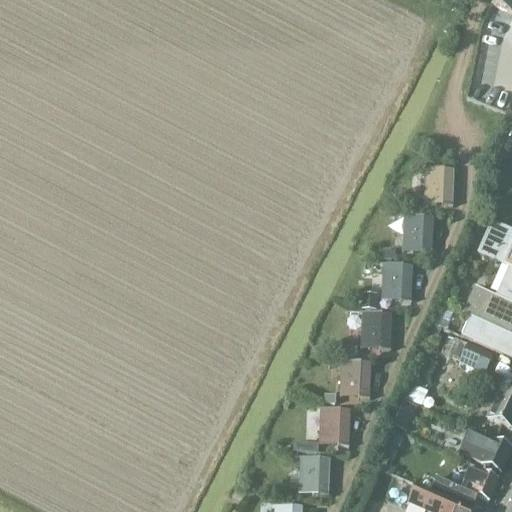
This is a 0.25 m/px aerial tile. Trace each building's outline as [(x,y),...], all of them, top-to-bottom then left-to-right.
[(511,0),(493,0),(490,8),(511,17),(511,0)] [(423,171),(421,208),(451,208),(453,173),(423,171)] [(402,220),(400,256),(430,257),(433,221),(402,220)] [(468,321),(459,340),(511,363),(511,236),(490,227),(477,257),(506,271),(493,301),(473,292),(461,318),(468,321)] [(381,268),(379,304),(409,305),(411,269),(381,268)] [(376,299),(360,299),(360,311),(376,311),(376,299)] [(360,316),(359,352),(389,354),(390,318),(360,316)] [(446,339),(438,358),(457,366),(484,378),(492,359),(465,346),(446,339)] [(357,351),(345,351),(344,359),(357,360),(357,351)] [(423,360),(411,385),(425,391),(436,366),(423,360)] [(339,365),(338,401),(368,402),(370,367),(339,365)] [(511,389),(501,385),(484,423),(511,435),(511,389)] [(336,399),(323,399),(322,407),(336,408),(336,399)] [(393,419),(406,425),(412,412),(398,406),(393,419)] [(319,412),(317,449),(347,449),(349,414),(319,412)] [(468,434),(459,457),(480,466),(480,467),(499,476),(510,452),(468,434)] [(399,440),(389,435),(384,445),(394,450),(399,440)] [(384,463),(377,460),(373,471),(380,474),(384,463)] [(298,461),(297,497),(327,498),(329,462),(298,461)] [(435,479),(429,492),(451,501),(469,509),(473,500),(486,505),(496,482),(465,469),(456,488),(435,479)] [(470,511),(413,487),(405,507),(416,511),(470,511)]
